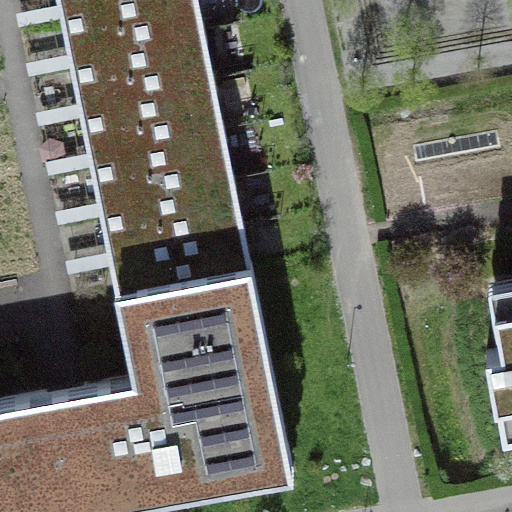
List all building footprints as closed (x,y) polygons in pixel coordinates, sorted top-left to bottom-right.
[(58,0),(59,1),(64,26),(121,14),(126,38),(204,23),(199,0),(58,0)] [(69,51),(74,75),(131,64),(136,88),(214,72),(204,23),(126,38),(121,14),(64,26),(69,51)] [(79,100),(83,125),(141,113),(146,137),(223,121),(214,72),(136,88),(131,64),(74,75),(79,100)] [(88,149),(93,174),(151,162),(155,186),(233,171),(223,121),(146,137),(141,113),(83,125),(88,149)] [(98,199),(103,223),(160,212),(165,233),(243,218),(233,171),(155,186),(151,162),(93,174),(98,199)] [(110,256),(116,288),(251,261),(243,218),(165,233),(160,212),(103,223),(110,256)] [(133,374),(0,397),(0,511),(56,511),(293,470),(251,261),(116,288),(133,374)] [(511,306),(479,312),(505,459),(511,457),(511,306)]
